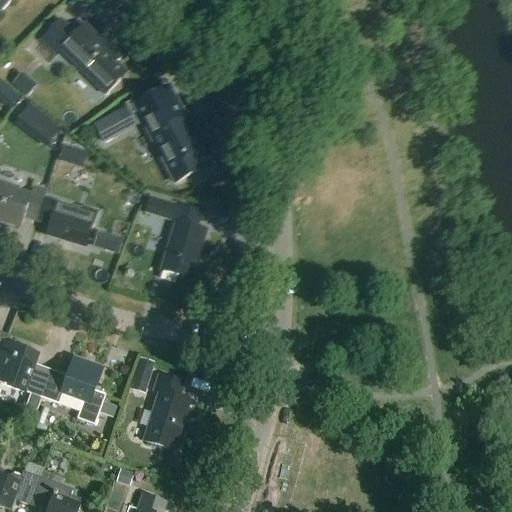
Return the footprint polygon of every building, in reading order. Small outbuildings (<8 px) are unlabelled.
[(0,0),(0,13),(1,14),(15,0),(0,0)] [(62,53),(96,86),(107,97),(121,83),(109,72),(120,61),(85,27),(76,36),(61,21),(42,41),(58,57),(62,53)] [(204,152),(179,106),(170,111),(162,94),(135,109),(176,185),(203,171),(195,157),(204,152)] [(126,110),(96,127),(104,142),(135,126),(126,110)] [(25,220),(37,224),(48,190),(34,186),(30,198),(6,190),(7,187),(0,184),(0,222),(22,230),(25,220)] [(48,190),(37,224),(51,228),(48,238),(87,250),(98,215),(83,211),(82,214),(45,202),(48,190)] [(145,215),(177,225),(162,273),(164,274),(163,278),(164,282),(172,284),(176,282),(178,278),(192,282),(207,233),(198,230),(203,215),(178,208),(150,199),(145,215)] [(100,234),(96,248),(118,255),(122,241),(100,234)] [(23,396),(31,398),(27,409),(38,413),(42,402),(52,373),(34,367),(38,356),(4,344),(0,356),(0,384),(24,394),(23,396)] [(52,373),(42,402),(58,408),(59,407),(81,414),(78,421),(96,427),(106,396),(93,392),(101,371),(75,362),(69,379),(52,373)] [(153,375),(137,369),(130,391),(145,396),(153,375)] [(173,453),(189,403),(179,400),(184,385),(158,377),(153,392),(159,394),(143,444),(173,453)] [(105,403),(100,415),(113,420),(117,408),(105,403)] [(43,427),(49,412),(42,410),(36,426),(38,426),(36,431),(45,434),(47,428),(43,427)] [(121,471),(117,483),(130,488),(134,476),(121,471)] [(11,476),(9,482),(0,478),(0,508),(9,511),(12,511),(15,503),(32,508),(42,480),(25,475),(23,478),(15,475),(11,476)] [(42,480),(32,508),(42,511),(78,511),(80,507),(70,503),(74,491),(49,483),(42,480)] [(166,511),(168,506),(144,498),(138,511),(166,511)]
